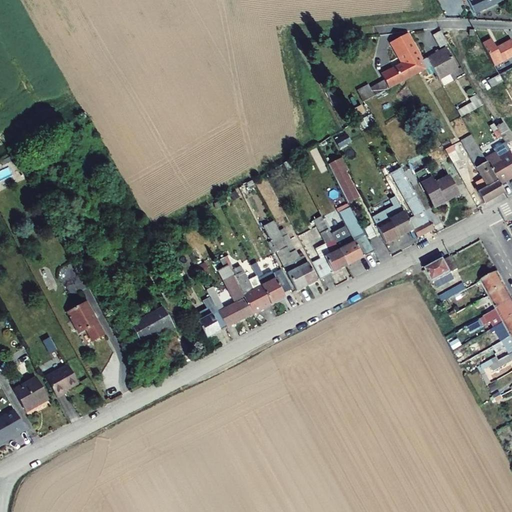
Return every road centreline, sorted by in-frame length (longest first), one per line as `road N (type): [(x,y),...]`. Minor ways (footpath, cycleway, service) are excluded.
road 1 (residential): [(486,217),(8,468)]
road 2 (residential): [(511,25),(381,29)]
